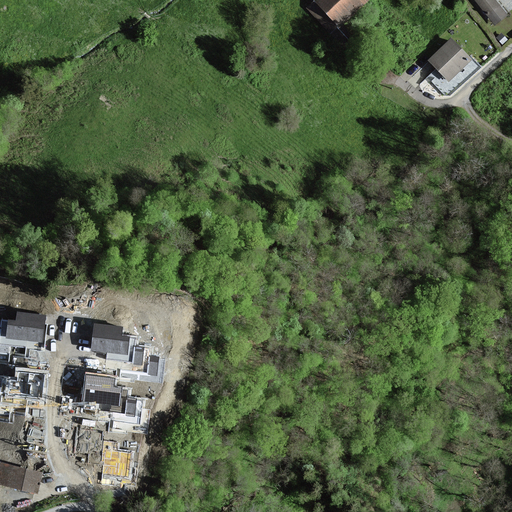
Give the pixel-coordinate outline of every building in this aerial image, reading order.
[(366,0),(313,0),(338,26),(366,0)] [(472,0),(493,25),(506,14),(494,0),(472,0)] [(469,61),(448,41),(428,62),(449,82),(469,61)] [(10,342),(26,344),(31,313),(18,311),(16,319),(1,317),(0,322),(0,348),(9,350),(10,342)] [(0,382),(0,395),(11,397),(14,378),(1,375),(0,382)] [(122,418),(89,415),(86,450),(119,453),(122,418)] [(44,473),(0,463),(0,486),(39,495),(44,473)]
